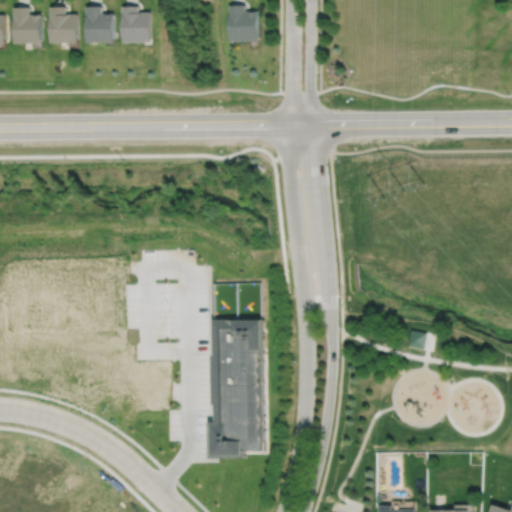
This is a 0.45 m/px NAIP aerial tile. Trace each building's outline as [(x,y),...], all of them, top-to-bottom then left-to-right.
[(230,4),(231,39),(260,39),(259,9),(247,9),(247,3),(230,4)] [(15,6),(16,41),(44,41),(43,13),(32,13),(32,5),(15,6)] [(52,5),(52,41),(80,40),(79,12),(68,12),(68,5),(52,5)] [(88,5),(88,41),(116,40),(115,12),(104,12),(104,5),(88,5)] [(123,5),(124,41),(152,40),(152,10),(140,10),(140,5),(123,5)] [(0,41),(9,41),(8,13),(0,13),(0,41)] [(413,330),(429,332),(426,348),(410,346),(413,330)] [(511,511),(511,506),(492,500),(488,511),(511,511)] [(379,502),(379,511),(415,511),(415,506),(392,506),(392,502),(379,502)] [(470,511),(470,503),(455,503),(455,508),(431,508),(431,511),(470,511)]
